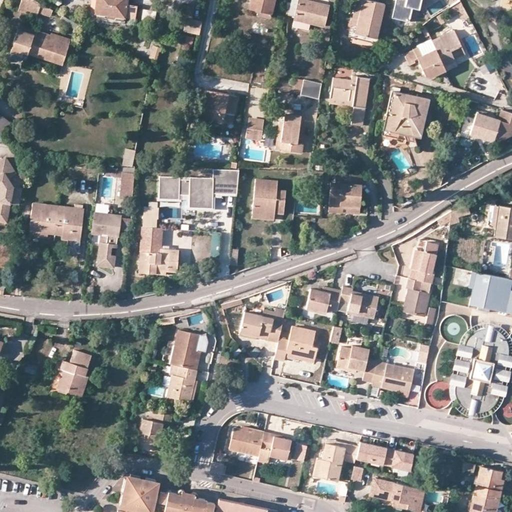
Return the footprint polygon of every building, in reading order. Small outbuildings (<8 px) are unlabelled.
[(34,0),(20,0),(17,11),(36,17),(37,13),(40,3),(34,0)] [(113,20),(114,17),(135,20),(136,6),(127,5),(127,0),(95,0),(94,14),(105,16),(105,19),(113,20)] [(249,0),(248,9),(257,11),(271,14),(273,0),(249,0)] [(291,27),(306,31),(309,23),(323,26),(326,7),(297,0),(290,0),(287,19),(292,20),(291,27)] [(378,39),(376,39),(354,33),(361,0),(355,0),(347,37),(377,44),(378,39)] [(384,4),(365,0),(361,0),(354,33),(376,39),(384,4)] [(423,10),(425,0),(397,0),(393,19),(411,23),(414,8),(423,10)] [(463,21),(468,17),(460,1),(444,10),(449,19),(458,13),(463,21)] [(184,12),(191,14),(195,4),(188,2),(184,12)] [(40,3),(37,13),(50,17),(52,10),(40,3)] [(156,11),(143,10),(142,20),(155,21),(156,11)] [(440,24),(447,20),(443,13),(436,18),(440,24)] [(75,30),(78,26),(62,16),(59,21),(75,30)] [(199,36),(202,22),(186,19),(183,32),(199,36)] [(58,41),(59,35),(51,33),(50,34),(20,25),(18,29),(58,41)] [(29,54),(62,64),(71,39),(59,35),(58,41),(18,29),(10,52),(21,56),(23,52),(29,54)] [(431,41),(434,49),(444,68),(454,63),(453,60),(464,54),(453,31),(431,41)] [(192,46),(194,36),(186,34),(184,44),(192,46)] [(160,48),(153,46),(150,58),(157,60),(160,48)] [(445,71),(444,68),(434,49),(421,55),(418,48),(404,54),(408,64),(414,62),(414,60),(416,59),(425,76),(432,78),(445,71)] [(176,65),(188,67),(190,56),(179,54),(176,65)] [(491,66),(488,60),(477,65),(481,72),(491,66)] [(444,68),(445,71),(456,66),(454,63),(444,68)] [(352,75),(352,79),(333,76),(330,98),(354,101),(354,105),(351,123),(363,125),(369,78),(352,75)] [(301,89),(304,80),(297,78),(295,88),(301,89)] [(321,83),(304,80),(301,89),(300,94),(318,98),(321,83)] [(391,88),(382,126),(419,135),(421,127),(388,119),(395,89),(391,88)] [(236,115),(239,95),(206,89),(204,100),(202,115),(209,116),(209,120),(223,122),(225,113),(236,115)] [(421,127),(428,97),(395,89),(388,119),(421,127)] [(494,135),(500,136),(511,131),(511,111),(500,108),(497,117),(499,118),(494,135)] [(476,111),(469,133),(492,139),(494,135),(499,118),(497,117),(476,111)] [(0,134),(0,135),(1,136),(11,121),(0,112),(0,134)] [(285,113),(284,121),(280,148),(302,152),(303,144),(297,143),(301,115),(285,113)] [(249,118),(247,129),(262,131),(264,120),(249,118)] [(284,121),(279,120),(275,148),(280,148),(284,121)] [(262,131),(247,129),(246,138),(261,140),(262,131)] [(134,165),(134,148),(123,148),(123,164),(134,165)] [(20,204),(23,187),(13,185),(8,177),(16,172),(5,156),(0,159),(0,186),(1,188),(0,191),(0,219),(7,220),(10,202),(20,204)] [(212,191),(213,179),(221,179),(221,192),(236,192),(238,169),(213,168),(212,176),(189,175),(189,178),(179,178),(179,175),(159,174),(158,197),(178,198),(179,193),(189,194),(189,198),(188,206),(212,207),(212,195),(208,195),(208,191),(212,191)] [(134,173),(123,171),(121,197),(132,197),(134,173)] [(331,181),(329,203),(351,205),(351,213),(359,214),(362,174),(336,172),(336,181),(331,181)] [(212,191),(221,192),(221,179),(213,179),(212,191)] [(277,181),(256,179),(253,209),(277,211),(284,212),(285,190),(277,190),(277,181)] [(511,238),(511,206),(497,205),(498,203),(488,202),(485,226),(493,228),(493,236),(511,238)] [(58,205),(33,203),(29,235),(47,237),(48,234),(54,235),(58,205)] [(329,203),(328,211),(351,213),(351,205),(329,203)] [(61,239),(79,241),(83,209),(58,205),(54,235),(61,235),(61,239)] [(459,222),(458,217),(469,214),(467,205),(451,210),(449,225),(459,222)] [(486,220),(485,211),(474,212),(474,221),(486,220)] [(94,212),(91,234),(101,235),(108,236),(107,243),(101,242),(98,265),(115,267),(117,255),(112,255),(113,246),(116,246),(117,237),(119,237),(120,228),(121,217),(121,214),(94,212)] [(130,228),(130,218),(121,217),(120,228),(130,228)] [(138,272),(155,273),(155,270),(166,271),(176,271),(177,249),(159,248),(160,226),(141,225),(138,272)] [(218,254),(219,233),(211,233),(211,254),(218,254)] [(425,252),(415,250),(411,268),(417,269),(415,279),(421,281),(431,283),(433,273),(431,272),(437,243),(427,241),(425,252)] [(511,280),(473,272),(470,287),(474,288),(472,303),(511,312),(511,280)] [(406,288),(408,288),(403,311),(425,316),(430,293),(419,290),(421,281),(415,279),(408,278),(406,288)] [(389,296),(391,285),(378,284),(376,295),(389,296)] [(325,313),(326,309),(336,311),(337,309),(341,290),(332,288),(322,286),(321,290),(317,289),(310,288),(305,308),(325,313)] [(373,317),(378,296),(352,291),(352,288),(342,286),(341,290),(337,309),(373,317)] [(275,308),(264,306),(262,316),(272,318),(275,308)] [(433,324),(437,308),(429,306),(425,323),(433,324)] [(272,318),(262,316),(244,312),(239,333),(277,342),(278,337),(283,314),(284,310),(275,308),(272,318)] [(338,343),(342,327),(333,324),(329,340),(338,343)] [(291,325),(288,339),(278,337),(277,342),(274,358),(283,361),(285,355),(286,351),(314,357),(317,348),(311,346),(315,330),(291,325)] [(461,344),(452,384),(455,385),(454,389),(454,392),(456,398),(458,402),(462,407),(463,407),(465,409),(468,411),(471,412),(476,412),(478,412),(483,411),(488,409),(492,407),(495,404),(497,400),(499,395),(501,396),(510,356),(508,355),(508,353),(509,350),(508,347),(506,340),(504,336),(500,333),(498,331),(493,329),(485,327),(477,329),(472,332),(468,336),(465,341),(464,345),(461,344)] [(202,335),(177,330),(170,364),(171,364),(197,370),(199,358),(197,357),(200,344),(202,335)] [(10,343),(3,340),(0,348),(7,351),(10,343)] [(427,362),(429,344),(418,343),(416,360),(427,362)] [(461,344),(458,344),(449,384),(452,384),(461,344)] [(352,345),(351,348),(341,346),(336,367),(348,369),(348,367),(356,369),(364,370),(367,358),(369,349),(352,345)] [(228,354),(233,358),(240,351),(235,346),(228,354)] [(74,350),(70,362),(63,360),(59,373),(61,374),(57,388),(81,396),(88,376),(84,376),(91,355),(74,350)] [(314,362),(314,357),(286,351),(285,355),(314,362)] [(511,361),(511,356),(510,356),(501,396),(504,397),(511,361)] [(376,361),(367,358),(364,370),(362,379),(372,381),(376,361)] [(372,381),(371,385),(396,390),(397,389),(409,391),(414,369),(376,361),(372,381)] [(35,375),(37,366),(24,363),(22,372),(35,375)] [(169,374),(171,375),(167,396),(189,401),(194,380),(197,370),(171,364),(169,374)] [(407,398),(409,391),(397,389),(396,390),(395,395),(407,398)] [(148,419),(142,418),(135,447),(156,451),(160,438),(163,423),(165,424),(169,424),(172,413),(151,408),(148,419)] [(233,427),(229,448),(258,455),(263,431),(240,426),(239,428),(233,427)] [(286,459),(290,440),(272,436),(272,434),(263,431),(258,455),(257,461),(267,463),(269,455),(286,459)] [(293,458),(303,460),(306,443),(295,442),(293,458)] [(335,445),(325,442),(322,459),(317,457),(313,475),(336,480),(341,459),(344,447),(335,445)] [(345,442),(344,447),(341,459),(354,462),(358,446),(345,442)] [(221,473),(223,462),(211,460),(209,470),(221,473)] [(465,463),(463,471),(472,474),(474,465),(465,463)] [(354,466),(351,478),(360,480),(362,468),(354,466)] [(501,472),(480,466),(474,492),(498,498),(500,490),(497,489),(499,480),(501,472)] [(160,491),(159,496),(156,495),(158,486),(152,485),(153,480),(130,475),(129,480),(124,479),(119,502),(124,504),(123,509),(137,511),(279,511),(277,511),(278,510),(219,497),(219,494),(218,494),(215,496),(208,501),(206,501),(205,499),(194,496),(194,493),(188,492),(182,490),(181,493),(170,491),(167,493),(160,491)] [(419,511),(424,489),(373,477),(369,494),(383,497),(393,500),(407,503),(406,508),(407,508),(419,511)] [(498,498),(474,492),(468,511),(491,511),(493,507),(496,507),(498,498)] [(393,500),(391,504),(406,508),(407,503),(393,500)]
